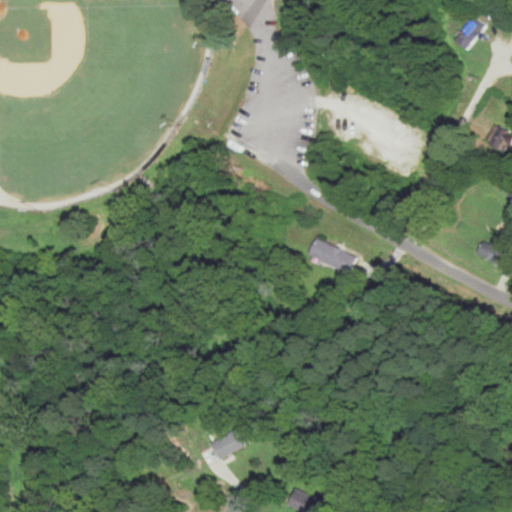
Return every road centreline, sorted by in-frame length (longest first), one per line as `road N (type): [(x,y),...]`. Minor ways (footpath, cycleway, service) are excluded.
road 1 (residential): [(511,299),(311,187)]
road 2 (residential): [(408,241),(493,74)]
